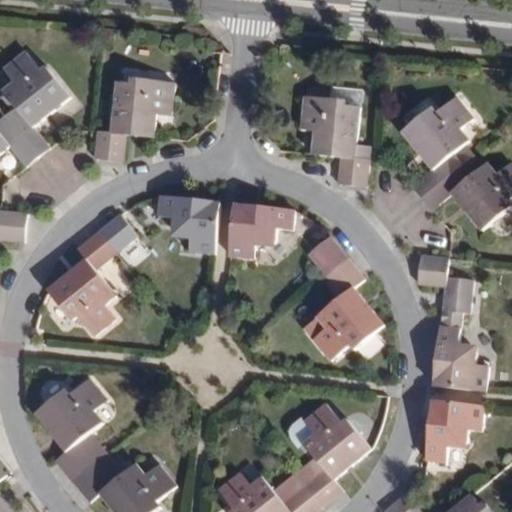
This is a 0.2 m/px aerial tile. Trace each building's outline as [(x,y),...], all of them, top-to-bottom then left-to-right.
[(2,120),(35,160),(46,151),(30,131),(67,100),(43,70),(37,75),(21,56),(0,72),(0,73),(10,86),(0,94),(13,111),(2,120)] [(171,83),(129,79),(127,84),(113,83),(109,134),(95,132),(92,161),(120,164),(123,137),(150,139),(153,114),(168,116),(171,83)] [(359,89),(343,88),(341,100),(301,97),(298,129),(313,131),(311,156),(337,158),(336,184),(364,187),(366,158),(353,157),(359,89)] [(413,189),(422,200),(462,167),(453,156),(469,143),(460,132),(473,121),(455,100),(436,116),(431,110),(401,135),(432,172),(413,189)] [(25,169),(35,160),(2,120),(0,121),(0,156),(8,149),(25,169)] [(462,167),(422,200),(432,211),(451,195),(483,233),(511,208),(511,207),(508,203),(511,199),(511,168),(510,165),(497,176),(487,165),(472,178),(462,167)] [(220,203),(159,197),(158,218),(173,219),(172,230),(178,238),(190,239),(189,251),(215,254),(220,203)] [(295,211),(235,205),(231,256),(256,258),(257,246),(269,247),(277,241),(277,229),(293,231),(295,211)] [(26,216),(0,213),(0,243),(24,246),(26,216)] [(96,235),(114,257),(135,240),(117,218),(96,235)] [(114,257),(96,235),(73,253),(82,263),(44,294),(70,325),(75,320),(91,340),(112,322),(102,309),(113,300),(91,275),(114,257)] [(308,256),(326,278),(350,258),(332,236),(308,256)] [(446,287),(442,326),(436,385),(487,390),(489,364),(477,363),(478,351),(471,345),(460,343),(463,311),(474,312),(477,278),(447,275),(449,258),(420,255),(418,284),(446,287)] [(350,258),(326,278),(345,300),(306,331),(334,364),(353,348),(358,353),(388,329),(356,290),(368,281),(350,258)] [(74,483),(94,467),(76,445),(103,423),(93,413),(106,401),(88,380),(69,396),(65,391),(36,415),(66,451),(55,460),(74,483)] [(485,406),(434,401),(428,461),(448,463),(450,447),(462,448),(468,444),(470,431),(482,432),(485,406)] [(312,455),(292,472),(323,508),(343,491),(336,481),(373,451),(348,421),(344,424),(326,405),(306,423),(303,420),(289,433),(290,441),(300,450),(305,446),(312,455)] [(0,482),(9,475),(0,464),(0,482)] [(112,487),(94,467),(74,483),(91,505),(102,497),(114,511),(160,511),(163,510),(158,504),(179,488),(161,466),(147,477),(138,467),(112,487)] [(317,511),(323,508),(292,472),(269,491),(260,480),(249,489),(238,477),(217,494),(232,511),(317,511)] [(492,511),(486,504),(482,508),(472,496),(452,511),(492,511)] [(419,511),(407,497),(388,511),(419,511)]
